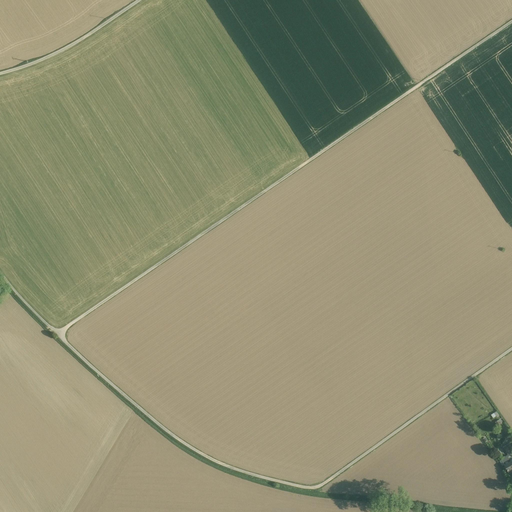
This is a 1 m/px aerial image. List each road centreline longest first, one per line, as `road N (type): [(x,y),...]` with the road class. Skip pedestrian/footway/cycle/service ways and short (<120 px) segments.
road 1 (track): [(61,333),(511,22)]
road 2 (track): [(511,349),(325,482),(306,487),(201,453),(61,333)]
road 3 (track): [(140,0),(78,41),(0,73)]
